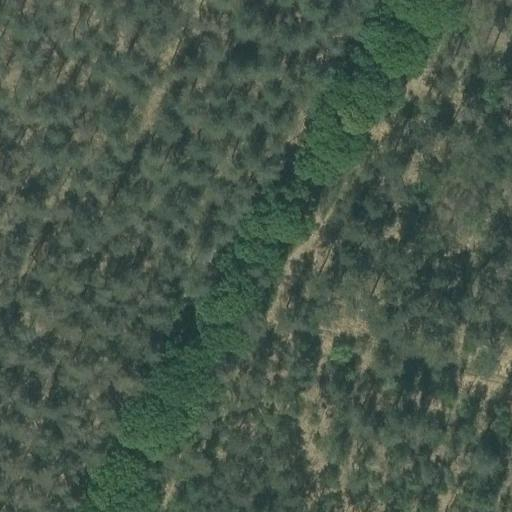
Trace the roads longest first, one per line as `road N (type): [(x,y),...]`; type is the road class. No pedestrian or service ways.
road 1 (track): [(152,511),(459,0)]
road 2 (track): [(371,0),(66,511)]
